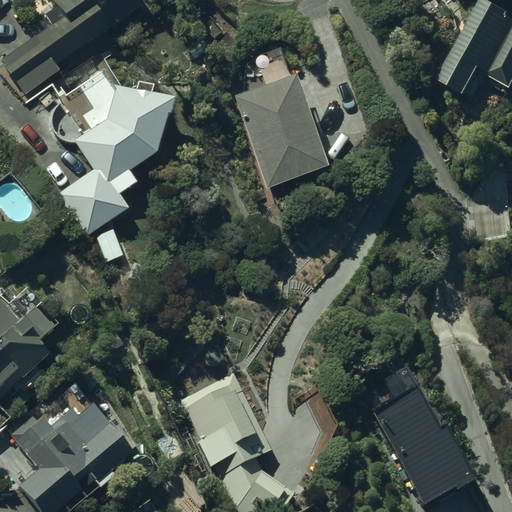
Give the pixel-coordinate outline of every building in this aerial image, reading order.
[(48,28),(0,63),(0,67),(25,98),(59,74),(56,70),(106,33),(104,31),(112,25),(115,30),(141,10),(134,0),(44,0),(55,13),(43,21),(48,28)] [(511,24),(482,7),(436,85),(463,100),(477,76),(511,96),(511,95),(511,24)] [(248,97),(234,102),(264,192),(322,173),(292,82),(289,83),(284,68),(267,74),(271,86),(261,89),(259,82),(244,87),(248,97)] [(90,174),(57,197),(87,241),(126,214),(117,201),(133,191),(124,178),(149,165),(159,127),(162,128),(167,107),(155,104),(157,98),(115,86),(102,72),(58,103),(47,122),(53,139),(70,148),(74,147),(90,174)] [(0,402),(12,392),(19,399),(36,384),(30,377),(44,365),(32,352),(47,339),(29,318),(38,310),(25,294),(2,314),(0,311),(0,402)] [(232,377),(182,401),(202,443),(196,446),(212,476),(216,474),(233,509),(237,511),(274,511),(290,491),(269,482),(256,464),(269,454),(232,377)] [(41,423),(13,446),(35,474),(14,491),(30,511),(64,511),(89,492),(93,497),(110,484),(106,480),(130,461),(106,431),(102,435),(86,414),(73,424),(67,416),(47,431),(41,423)]
